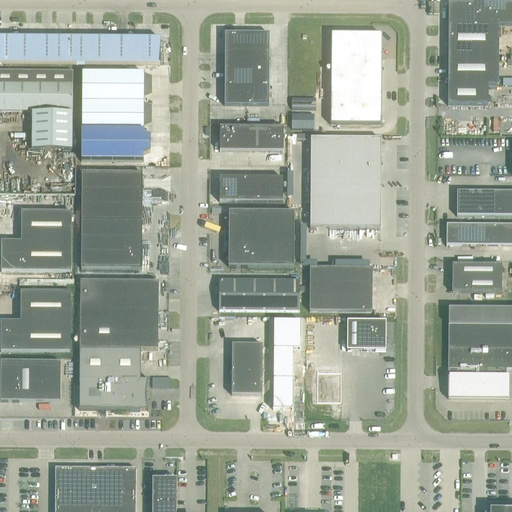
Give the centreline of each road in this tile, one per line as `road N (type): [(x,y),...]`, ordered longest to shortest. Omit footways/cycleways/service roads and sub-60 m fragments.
road 1 (unclassified): [(187,440),(190,4)]
road 2 (unclassified): [(415,441),(417,5)]
road 3 (unclassified): [(415,441),(187,440)]
road 4 (unclassified): [(190,4),(417,5)]
road 5 (unclassified): [(0,2),(190,4)]
road 6 (unclassified): [(187,440),(0,439)]
